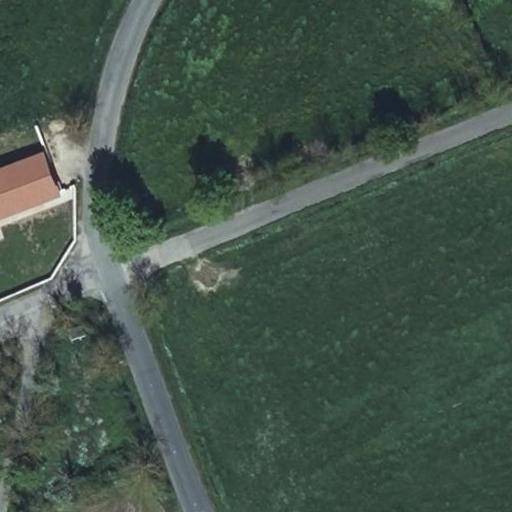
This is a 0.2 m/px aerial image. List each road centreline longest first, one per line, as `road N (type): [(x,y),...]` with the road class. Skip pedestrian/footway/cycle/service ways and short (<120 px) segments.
road 1 (unclassified): [(114,280),(511,115)]
road 2 (secondary): [(146,0),(108,62),(82,182),(114,280)]
road 3 (secondary): [(200,511),(114,280)]
road 4 (unclassified): [(41,310),(0,511)]
